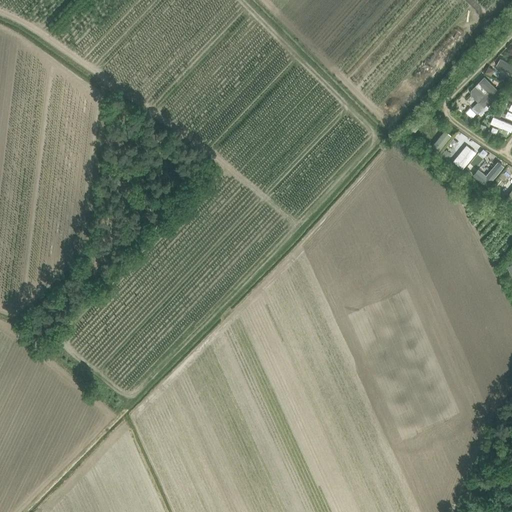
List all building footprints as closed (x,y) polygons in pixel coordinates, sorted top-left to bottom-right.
[(493,67),(489,73),(495,76),(498,71),(493,67)] [(494,125),(511,132),(511,123),(497,118),(494,125)] [(436,150),(443,154),(455,135),(448,131),(436,150)] [(467,171),(480,154),(470,146),(457,163),(467,171)] [(491,176),(483,170),(477,179),(492,190),(509,166),(502,160),(491,176)] [(93,255),(94,214),(83,214),(82,254),(93,255)]
